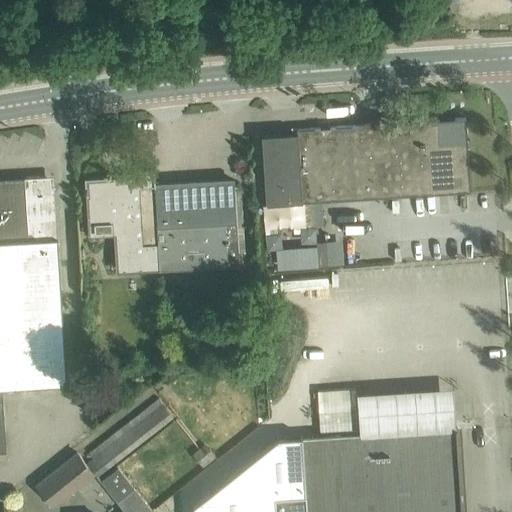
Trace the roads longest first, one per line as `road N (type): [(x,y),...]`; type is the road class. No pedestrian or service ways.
road 1 (tertiary): [(0,109),(87,92),(511,58)]
road 2 (unknown): [(62,97),(74,394),(55,437),(0,479)]
